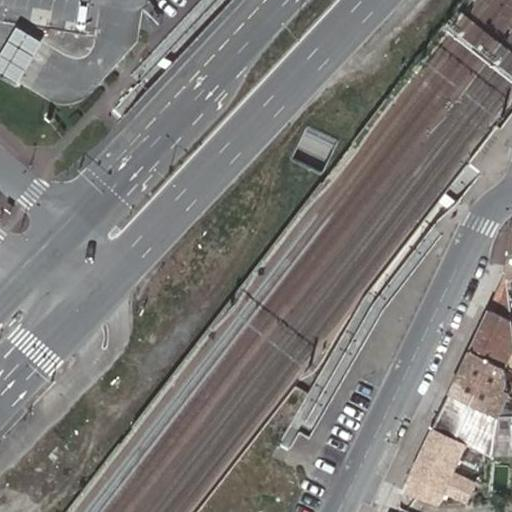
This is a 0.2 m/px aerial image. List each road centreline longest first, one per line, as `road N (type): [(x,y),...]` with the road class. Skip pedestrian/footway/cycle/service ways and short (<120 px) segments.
road 1 (primary): [(92,290),(372,0)]
road 2 (tertiary): [(339,511),(467,247),(511,194)]
road 3 (primary): [(280,0),(68,231)]
road 4 (primary): [(0,384),(92,290)]
